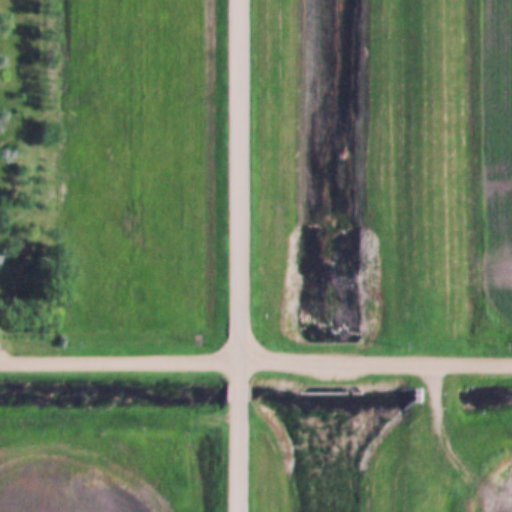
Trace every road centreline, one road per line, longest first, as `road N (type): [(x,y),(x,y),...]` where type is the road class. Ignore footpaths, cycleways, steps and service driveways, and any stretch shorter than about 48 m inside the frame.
road 1 (residential): [(0,358),(511,359)]
road 2 (residential): [(238,356),(236,0)]
